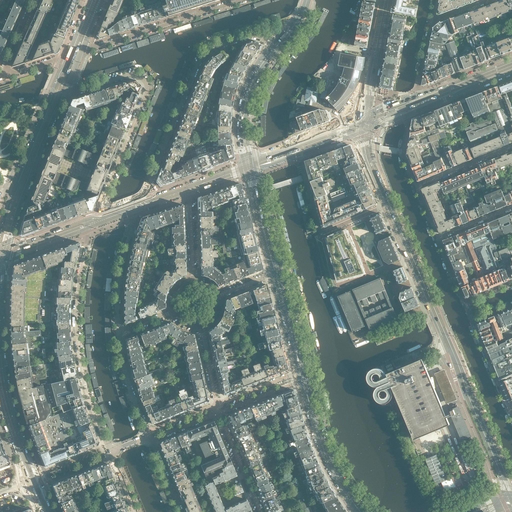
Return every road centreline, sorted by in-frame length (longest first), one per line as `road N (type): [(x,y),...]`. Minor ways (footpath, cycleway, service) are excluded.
road 1 (unclassified): [(384,206),(501,498)]
road 2 (residential): [(140,205),(202,56),(252,35),(273,48)]
road 3 (residential): [(88,232),(76,341),(108,453)]
road 4 (residential): [(275,274),(220,296),(197,283),(188,193)]
road 5 (residential): [(242,0),(80,53)]
road 6 (residential): [(218,408),(201,330),(169,314),(118,333)]
road 7 (tertiary): [(7,247),(64,93)]
road 8 (residential): [(143,80),(147,89),(90,224)]
road 9 (tertiary): [(39,480),(8,396),(0,336)]
road 10 (primary): [(360,511),(318,441),(300,376)]
road 11 (residential): [(384,206),(323,231),(299,155)]
road 12 (tertiary): [(368,113),(248,166)]
road 13 (primary): [(248,166),(243,103),(273,48)]
road 14 (residential): [(118,333),(121,266),(137,212)]
road 15 (residential): [(438,239),(464,302),(511,282)]
